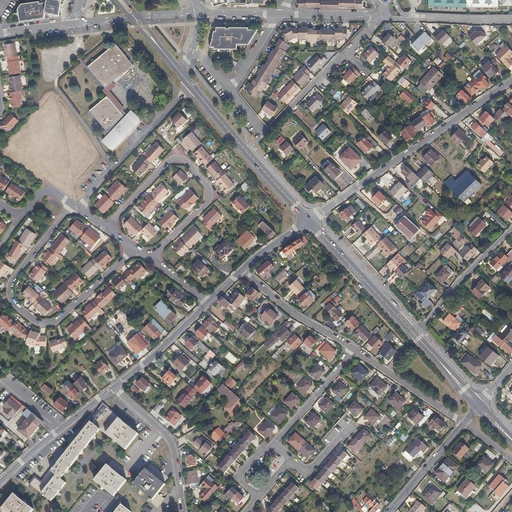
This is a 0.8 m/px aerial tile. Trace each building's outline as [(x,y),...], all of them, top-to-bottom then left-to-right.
[(18,10),(20,22),(44,19),(45,13),(56,15),(59,0),(57,0),(47,0),(47,1),(47,3),(39,4),(39,2),(21,4),(18,10)] [(64,6),(65,1),(59,0),(56,15),(61,16),(62,16),(63,14),(63,11),(64,6)] [(248,27),(213,26),(213,28),(212,32),(212,36),(210,40),(209,44),(208,46),(212,46),(212,47),(236,48),(236,43),(248,43),(257,29),(248,29),(248,27)] [(278,43),(277,45),(273,50),(272,50),(267,56),(269,57),(263,66),(262,65),(258,71),(259,72),(253,81),(252,80),(250,83),(247,82),(245,85),(248,87),(247,88),(248,89),(246,92),(253,97),(255,94),(256,94),(284,51),(283,50),(287,44),(285,43),(286,40),(294,36),(297,36),(297,39),(306,39),(306,40),(334,41),(334,39),(341,39),(341,36),(345,36),(345,29),(337,29),(337,30),(335,30),(328,30),(328,29),(321,28),(321,30),(310,30),(310,28),(306,28),(306,26),(302,26),(302,28),(289,28),(287,30),(286,28),(282,30),(283,32),(276,42),(278,43)] [(451,37),(444,30),(435,37),(442,45),(451,37)] [(481,30),(472,30),(467,34),(467,41),(484,41),(484,34),(481,30)] [(426,32),(419,38),(426,45),(432,39),(426,32)] [(389,33),(382,41),(388,47),(395,39),(389,33)] [(426,45),(419,38),(412,45),(413,45),(411,48),(416,53),(418,51),(419,51),(426,45)] [(6,57),(16,56),(13,43),(3,44),(4,53),(3,53),(4,58),(6,57)] [(133,65),(115,43),(87,67),(105,88),(112,82),(133,65)] [(511,61),(508,58),(511,54),(511,51),(507,45),(496,54),(509,67),(511,64),(511,61)] [(366,54),(363,56),(371,64),(379,55),(372,48),(369,52),(366,54)] [(317,54),(307,64),(313,71),(318,66),(320,64),(321,65),(325,62),(324,61),(327,59),(321,53),(318,56),(317,54)] [(9,74),(20,73),(17,55),(16,56),(6,57),(9,74)] [(397,66),(398,64),(398,63),(388,55),(383,61),(389,66),(390,67),(388,70),(387,69),(383,75),(391,82),(401,70),(397,66)] [(398,63),(404,69),(411,61),(404,55),(398,63)] [(471,72),(477,66),(472,60),(465,67),(471,72)] [(491,77),(494,74),(495,75),(499,71),(494,66),(497,63),(493,60),(490,62),(489,61),(488,63),(487,62),(485,64),(486,65),(482,68),(491,77)] [(306,74),(309,71),(303,65),(292,76),(301,85),(306,79),(304,76),(306,74)] [(349,84),(360,73),(353,67),(351,70),(350,69),(348,71),(347,70),(346,70),(343,73),(345,75),(342,78),(349,84)] [(430,91),(443,75),(434,67),(420,82),(430,91)] [(477,80),(485,89),(490,85),(485,79),(486,78),(478,69),(472,75),(477,80)] [(22,91),(23,90),(20,75),(10,77),(11,85),(12,88),(10,88),(11,92),(22,91)] [(465,87),(472,95),(482,87),(474,78),(465,87)] [(277,95),(282,101),(287,97),(298,86),(291,79),(280,91),(281,91),(277,95)] [(410,83),(406,79),(405,80),(400,85),(405,89),(410,83)] [(379,93),(382,90),(374,81),(370,85),(369,84),(360,93),(368,102),(378,92),(379,93)] [(112,82),(105,88),(102,90),(107,96),(120,112),(122,110),(124,109),(110,91),(115,86),(112,82)] [(411,104),(416,98),(406,90),(401,95),(411,104)] [(465,102),(470,97),(463,90),(456,97),(459,100),(461,99),(465,102)] [(22,95),(22,91),(11,92),(13,101),(11,101),(12,108),(22,106),(21,95),(22,95)] [(421,99),(428,107),(434,102),(426,94),(421,99)] [(311,101),(317,108),(320,104),(320,103),(323,100),(317,95),(314,98),(314,97),(310,101),(311,101)] [(107,96),(89,111),(109,134),(102,140),(113,150),(129,134),(128,133),(132,129),(133,129),(140,121),(130,111),(126,115),(124,118),(122,116),(123,115),(120,112),(107,96)] [(359,104),(351,97),(340,108),(348,115),(359,104)] [(459,103),(453,98),(450,102),(456,107),(459,103)] [(266,99),(261,108),(264,110),(266,111),(270,114),(276,106),(266,99)] [(309,103),(309,102),(306,105),(312,112),(317,108),(311,101),(309,103)] [(511,106),(508,102),(505,105),(506,106),(503,109),(509,114),(511,117),(511,106)] [(426,107),(421,103),(415,109),(419,116),(424,113),(426,116),(423,118),(428,124),(429,126),(435,122),(433,118),(435,116),(432,112),(431,112),(430,111),(429,112),(426,107)] [(496,114),(496,115),(503,121),(508,115),(508,116),(509,115),(508,115),(509,114),(503,109),(502,108),(496,114)] [(365,110),(361,114),(371,122),(375,118),(370,113),(365,110)] [(380,121),(385,115),(379,110),(374,116),(380,121)] [(493,118),(486,111),(479,119),(488,126),(495,119),(493,118)] [(0,122),(0,127),(0,130),(10,129),(18,121),(11,114),(3,122),(0,122)] [(184,124),(185,125),(188,122),(180,114),(173,122),(180,129),(182,126),(184,124)] [(496,115),(493,118),(495,119),(500,124),(503,121),(496,115)] [(428,124),(423,118),(414,123),(419,130),(428,124)] [(484,137),(488,133),(483,128),(476,122),(472,126),(484,137)] [(324,125),(316,133),(323,140),(331,132),(324,125)] [(415,133),(419,130),(418,130),(412,125),(401,132),(407,141),(417,135),(415,133)] [(459,145),(466,136),(459,129),(451,138),(459,145)] [(193,150),(203,142),(193,130),(185,137),(192,146),(191,147),(193,150)] [(378,135),(387,144),(393,138),(385,131),(382,134),(380,132),(378,135)] [(504,133),(501,131),(499,133),(495,137),(498,140),(504,133)] [(294,142),(301,149),(309,142),(301,134),(294,142)] [(374,149),(378,145),(368,135),(364,139),(361,142),(360,141),(357,144),(365,152),(372,146),(374,149)] [(287,142),(282,136),(277,141),(282,147),(281,148),(288,155),(295,149),(287,142)] [(145,155),(152,161),(155,158),(156,159),(166,148),(158,141),(145,155)] [(207,164),(214,158),(204,146),(196,152),(204,162),(205,161),(207,164)] [(340,158),(352,170),(362,160),(350,148),(340,158)] [(423,157),(432,166),(440,157),(431,149),(423,157)] [(145,155),(144,154),(141,157),(142,158),(134,167),(141,174),(150,165),(149,164),(152,161),(145,155)] [(477,165),(484,172),(494,162),(487,156),(480,163),(479,162),(477,165)] [(219,178),(225,173),(228,171),(226,169),(224,170),(216,161),(208,168),(216,177),(217,176),(219,178)] [(325,171),(334,180),(341,173),(332,164),(325,171)] [(425,183),(434,174),(425,165),(416,175),(420,178),(425,183)] [(406,181),(412,187),(420,178),(416,175),(406,167),(402,172),(408,178),(406,181)] [(174,177),(182,185),(189,178),(181,170),(174,177)] [(469,197),(482,185),(470,174),(467,171),(456,181),(451,176),(448,179),(444,183),(465,202),(468,205),(473,201),(469,197)] [(219,178),(217,180),(226,192),(235,185),(225,173),(219,178)] [(0,188),(3,190),(9,181),(0,175),(0,188)] [(317,177),(305,187),(310,192),(313,196),(316,194),(317,193),(318,193),(321,190),(321,189),(324,186),(317,177)] [(119,178),(108,189),(111,192),(117,197),(119,199),(122,195),(121,194),(128,187),(119,178)] [(390,191),(398,200),(408,189),(399,181),(390,191)] [(15,186),(10,183),(5,191),(9,194),(15,186)] [(163,185),(152,196),(159,204),(171,192),(163,185)] [(428,197),(434,191),(427,185),(422,191),(428,197)] [(24,192),(15,186),(9,194),(15,198),(19,200),(24,192)] [(121,194),(122,195),(129,188),(128,187),(121,194)] [(191,206),(200,198),(193,190),(183,198),(191,206)] [(379,191),(372,199),(379,205),(386,197),(379,191)] [(114,199),(117,197),(111,192),(109,194),(107,192),(96,203),(104,210),(109,205),(110,206),(116,201),(114,199)] [(152,196),(151,196),(144,203),(145,204),(140,209),(147,216),(159,204),(152,196)] [(243,213),(250,207),(250,206),(240,196),(234,203),(243,213)] [(488,207),(489,208),(490,209),(498,200),(496,199),(488,207)] [(352,215),(357,212),(352,205),(347,208),(352,215)] [(508,220),(511,214),(511,212),(503,205),(498,211),(508,220)] [(159,223),(165,228),(168,225),(170,226),(179,218),(173,212),(175,210),(172,206),(166,211),(168,214),(163,219),(161,221),(159,223)] [(211,229),(224,216),(217,208),(206,218),(208,220),(206,223),(211,229)] [(344,220),(351,216),(352,215),(347,208),(340,213),(344,220)] [(443,215),(436,209),(433,213),(430,210),(426,214),(429,216),(423,223),(430,229),(443,215)] [(134,233),(141,226),(132,216),(125,223),(134,233)] [(272,238),(276,234),(263,222),(264,220),(261,217),(256,223),(267,234),(272,238)] [(404,217),(396,226),(410,239),(418,230),(404,217)] [(471,227),(479,218),(478,217),(469,226),(471,227)] [(486,225),(479,218),(471,227),(468,229),(475,236),(486,225)] [(82,236),(86,230),(83,227),(84,226),(76,219),(69,228),(77,235),(78,233),(82,236)] [(359,220),(352,226),(359,233),(365,227),(359,220)] [(147,225),(139,233),(148,242),(156,234),(147,225)] [(91,229),(89,227),(86,230),(82,236),(80,237),(92,247),(99,238),(90,230),(91,229)] [(380,237),(371,227),(363,234),(373,244),(380,237)] [(456,239),(462,234),(454,227),(451,230),(455,233),(453,236),(456,239)] [(182,241),(189,249),(203,236),(196,228),(182,241)] [(100,236),(91,229),(90,230),(99,238),(100,236)] [(26,230),(18,243),(20,245),(26,248),(28,245),(27,244),(33,235),(26,230)] [(255,238),(251,234),(248,231),(245,234),(237,242),(245,250),(252,242),(255,238)] [(61,234),(51,247),(52,248),(58,254),(69,240),(61,234)] [(292,245),(295,249),(299,247),(299,248),(301,246),(304,243),(305,245),(309,242),(305,236),(301,238),(292,245)] [(391,243),(385,237),(377,244),(380,248),(381,247),(383,249),(384,250),(391,243)] [(182,241),(182,240),(178,243),(179,244),(174,249),(181,256),(189,249),(182,241)] [(227,240),(220,246),(219,245),(213,251),(220,258),(225,253),(228,255),(235,248),(227,240)] [(18,243),(14,241),(11,247),(12,247),(6,256),(13,260),(17,255),(15,254),(17,251),(20,245),(18,243)] [(473,256),(478,250),(469,241),(463,246),(473,256)] [(388,254),(395,247),(391,243),(384,250),(388,254)] [(452,254),(456,250),(448,243),(440,252),(448,259),(452,254)] [(293,251),(295,249),(292,245),(283,251),(287,256),(290,253),(291,254),(293,252),(293,251)] [(468,261),(473,256),(463,246),(458,251),(468,261)] [(60,260),(62,257),(58,254),(52,248),(50,251),(48,250),(46,253),(44,256),(42,258),(49,264),(56,256),(60,260)] [(100,266),(101,267),(105,264),(104,263),(111,257),(104,249),(94,259),(100,266)] [(396,270),(402,264),(406,260),(399,252),(386,264),(389,267),(390,266),(392,268),(391,268),(395,271),(396,270)] [(511,259),(511,253),(508,258),(501,252),(490,263),(497,269),(503,264),(505,266),(511,259)] [(94,259),(92,261),(98,268),(100,266),(94,259)] [(209,270),(198,260),(192,268),(203,277),(209,270)] [(263,266),(269,272),(275,267),(269,260),(263,266)] [(92,261),(82,270),(89,278),(99,269),(98,268),(92,261)] [(9,268),(0,263),(0,280),(5,271),(7,272),(9,268)] [(130,270),(126,274),(131,279),(132,281),(136,278),(138,280),(148,272),(140,263),(131,271),(130,270)] [(408,273),(409,272),(402,264),(396,270),(404,277),(408,273)] [(445,280),(453,272),(450,268),(447,264),(436,276),(443,283),(445,280)] [(37,282),(45,272),(37,265),(34,269),(35,270),(30,276),(37,282)] [(263,277),(269,272),(263,266),(257,270),(263,277)] [(511,268),(509,266),(500,276),(509,283),(511,278),(511,268)] [(402,279),(404,277),(396,270),(395,271),(394,272),(397,275),(398,274),(402,279)] [(454,273),(453,272),(445,280),(447,281),(454,273)] [(63,283),(71,291),(74,287),(75,288),(78,286),(78,285),(83,280),(76,273),(67,281),(66,280),(63,283)] [(276,278),(278,280),(277,281),(281,284),(287,278),(285,276),(282,273),(276,278)] [(120,290),(127,284),(128,283),(127,283),(131,279),(126,274),(123,278),(121,275),(117,279),(116,278),(112,281),(120,290)] [(327,281),(332,286),(336,283),(331,277),(327,281)] [(480,285),(473,292),(482,301),(493,290),(482,279),(478,283),(480,285)] [(303,290),(305,288),(297,280),(290,286),(298,295),(303,290)] [(69,296),(73,292),(71,291),(63,283),(52,293),(61,302),(68,295),(69,296)] [(429,283),(421,293),(428,299),(431,296),(430,296),(433,293),(436,290),(429,283)] [(25,296),(33,303),(35,302),(40,296),(28,285),(21,294),(24,297),(25,296)] [(166,296),(180,306),(187,298),(173,287),(166,296)] [(105,305),(116,294),(111,288),(104,294),(104,295),(102,297),(101,296),(101,295),(98,298),(99,298),(95,301),(101,308),(103,305),(105,305)] [(255,298),(259,294),(253,289),(250,292),(249,292),(247,295),(253,300),(255,298)] [(298,295),(296,297),(299,300),(306,293),(303,290),(298,295)] [(310,290),(308,291),(315,298),(316,296),(316,294),(312,290),(310,290)] [(245,298),(236,291),(232,297),(231,296),(228,300),(238,307),(245,298)] [(308,291),(306,293),(299,300),(305,306),(315,298),(308,291)] [(428,307),(431,302),(428,299),(421,293),(418,291),(415,295),(424,302),(423,302),(428,307)] [(344,314),(335,304),(343,297),(340,294),(326,307),(338,319),(344,314)] [(61,303),(69,296),(68,295),(61,302),(61,303)] [(52,307),(40,296),(35,302),(37,304),(35,307),(44,315),(52,307)] [(228,308),(231,305),(222,298),(218,302),(227,309),(228,308)] [(227,301),(236,309),(238,307),(228,300),(227,301)] [(100,313),(103,310),(101,308),(95,301),(92,304),(91,303),(88,306),(89,307),(86,310),(83,312),(90,320),(99,312),(100,313)] [(154,308),(170,323),(179,314),(174,309),(173,310),(171,308),(170,309),(168,306),(168,305),(167,304),(166,305),(161,301),(154,308)] [(454,305),(450,309),(458,315),(461,311),(454,305)] [(270,307),(268,310),(274,315),(276,314),(279,316),(280,315),(270,307)] [(274,315),(268,310),(262,317),(271,325),(279,316),(276,314),(274,315)] [(9,330),(14,325),(11,322),(11,321),(8,318),(7,319),(2,314),(0,316),(0,326),(4,329),(2,331),(5,334),(9,330)] [(454,331),(461,323),(455,319),(449,314),(443,322),(454,331)] [(462,324),(464,321),(458,315),(455,319),(461,323),(462,324)] [(353,329),(360,323),(353,316),(347,323),(353,329)] [(90,326),(82,317),(74,324),(68,330),(76,339),(90,326)] [(216,333),(220,327),(209,318),(202,327),(209,333),(212,330),(216,333)] [(155,340),(165,330),(154,319),(144,329),(155,340)] [(271,337),(264,344),(269,349),(279,339),(282,342),(290,334),(285,328),(289,324),(287,321),(271,337)] [(25,331),(15,322),(14,325),(9,330),(18,338),(25,331)] [(247,340),(255,330),(245,322),(238,331),(240,333),(241,332),(242,334),(241,335),(247,340)] [(499,330),(503,333),(508,326),(504,324),(499,330)] [(361,326),(354,334),(359,338),(361,336),(366,341),(371,335),(361,326)] [(511,337),(511,329),(508,326),(503,333),(500,336),(507,343),(511,337)] [(203,340),(208,335),(209,333),(202,327),(196,334),(203,340)] [(458,336),(459,337),(456,341),(460,344),(471,330),(468,327),(465,330),(463,329),(459,334),(459,333),(458,334),(458,336)] [(45,348),(44,338),(37,338),(37,335),(29,332),(24,344),(33,348),(39,348),(45,348)] [(385,339),(389,342),(393,337),(388,332),(385,336),(385,339)] [(487,340),(491,342),(493,339),(496,335),(497,334),(494,332),(487,340)] [(215,341),(217,340),(209,333),(208,335),(215,341)] [(138,334),(128,343),(137,354),(147,346),(138,334)] [(295,349),(302,342),(295,335),(288,342),(295,349)] [(511,352),(511,347),(496,335),(493,339),(511,354),(511,352)] [(210,351),(194,336),(185,343),(191,350),(197,344),(208,354),(211,351),(210,351)] [(310,336),(304,343),(310,349),(317,342),(310,336)] [(377,350),(383,343),(376,336),(369,343),(377,350)] [(69,347),(66,338),(58,340),(55,342),(55,340),(50,342),(54,352),(69,347)] [(388,343),(384,348),(384,349),(381,353),(389,360),(396,351),(391,347),(392,346),(388,343)] [(320,352),(329,359),(335,352),(327,344),(320,352)] [(284,345),(277,352),(279,354),(286,346),(284,345)] [(120,346),(109,356),(117,364),(128,355),(120,346)] [(480,356),(491,365),(498,356),(487,347),(480,356)] [(187,365),(192,360),(184,353),(174,364),(182,372),(187,365)] [(462,362),(476,373),(482,366),(468,355),(462,362)] [(102,360),(95,366),(102,374),(109,368),(102,360)] [(225,369),(216,361),(206,372),(213,379),(218,373),(220,375),(225,369)] [(245,363),(243,361),(233,371),(235,373),(245,363)] [(310,374),(317,380),(325,371),(317,365),(310,374)] [(362,382),(368,374),(359,366),(352,374),(362,382)] [(170,385),(177,378),(170,371),(163,379),(170,385)] [(88,385),(82,377),(79,379),(77,377),(74,380),(76,382),(73,384),(80,392),(88,385)] [(193,388),(201,396),(212,385),(204,377),(193,388)] [(224,385),(227,388),(234,381),(230,377),(224,385)] [(137,385),(145,391),(150,385),(142,379),(137,385)] [(297,388),(305,394),(312,386),(305,379),(297,388)] [(64,389),(71,383),(68,380),(62,386),(64,389)] [(377,380),(371,388),(380,396),(387,388),(377,380)] [(69,397),(70,396),(73,399),(80,393),(71,383),(64,389),(68,394),(67,395),(69,397)] [(340,383),(333,392),(340,398),(347,390),(340,383)] [(240,400),(235,395),(227,388),(224,385),(223,384),(221,386),(217,390),(229,402),(224,408),(232,416),(242,405),(239,401),(240,400)] [(53,391),(45,385),(42,389),(50,395),(53,391)] [(190,385),(176,401),(184,408),(198,393),(190,385)] [(139,391),(133,386),(130,389),(136,395),(139,391)] [(389,402),(398,410),(406,402),(396,393),(389,402)] [(300,400),(292,394),(285,402),(292,409),(300,400)] [(44,422),(12,396),(3,406),(6,408),(4,411),(12,418),(20,408),(27,414),(26,416),(28,417),(18,429),(29,439),(44,422)] [(62,412),(69,404),(61,397),(54,405),(62,412)] [(327,399),(319,407),(327,414),(334,405),(327,399)] [(357,417),(363,410),(355,402),(348,410),(357,417)] [(158,404),(153,410),(156,413),(161,407),(158,404)] [(279,407),(271,417),(279,424),(287,414),(279,407)] [(30,485),(51,502),(66,483),(61,479),(67,471),(76,459),(80,454),(82,452),(100,430),(110,437),(114,440),(122,446),(122,447),(125,450),(138,434),(135,431),(134,432),(122,422),(122,421),(107,409),(94,425),(90,422),(72,445),(67,452),(42,483),(35,478),(30,485)] [(172,409),(165,418),(174,426),(182,417),(172,409)] [(371,410),(365,418),(374,425),(380,418),(371,410)] [(408,417),(417,425),(423,419),(414,410),(408,417)] [(313,414),(306,423),(313,429),(321,421),(313,414)] [(445,426),(435,418),(429,425),(439,433),(445,426)] [(225,429),(230,435),(235,430),(242,423),(239,419),(233,424),(232,423),(225,429)] [(258,431),(266,438),(275,429),(266,422),(258,431)] [(0,441),(1,442),(9,433),(0,425),(0,441)] [(210,436),(215,441),(224,433),(219,428),(210,436)] [(364,430),(348,448),(355,454),(371,436),(364,430)] [(410,436),(404,431),(399,437),(404,442),(410,436)] [(249,432),(218,468),(225,473),(255,437),(249,432)] [(305,443),(296,434),(288,443),(298,451),(307,459),(315,451),(305,443)] [(205,444),(198,438),(193,444),(200,450),(199,451),(202,454),(204,453),(207,455),(212,449),(206,443),(205,444)] [(413,458),(420,450),(424,453),(428,448),(418,439),(406,452),(413,458)] [(453,452),(460,459),(469,449),(461,442),(453,452)] [(316,491),(348,455),(341,450),(310,486),(316,491)] [(413,458),(406,452),(404,455),(404,456),(409,461),(411,460),(413,458)] [(187,457),(188,467),(197,466),(196,458),(193,456),(187,457)] [(486,472),(493,465),(483,457),(477,465),(486,472)] [(445,481),(458,467),(448,458),(435,473),(445,481)] [(103,487),(104,488),(111,493),(110,494),(114,497),(127,480),(124,477),(123,478),(110,468),(111,467),(107,465),(94,481),(98,484),(98,483),(103,487)] [(158,493),(165,484),(162,481),(161,482),(149,472),(149,471),(146,468),(133,485),(136,487),(137,487),(141,490),(142,491),(143,492),(149,497),(149,498),(151,499),(149,502),(155,506),(158,508),(165,499),(158,493)] [(191,489),(199,487),(196,471),(187,472),(189,485),(190,485),(191,489)] [(496,494),(494,497),(497,500),(508,486),(506,484),(508,481),(506,479),(506,480),(499,474),(489,486),(495,491),(494,492),(496,494)] [(206,479),(202,484),(204,486),(207,489),(199,498),(205,503),(212,494),(214,492),(218,488),(212,483),(212,484),(206,479)] [(466,480),(457,490),(466,497),(475,487),(466,480)] [(441,494),(437,499),(439,501),(445,494),(430,481),(429,483),(430,484),(423,493),(423,494),(422,495),(423,497),(432,486),(441,494)] [(278,511),(299,489),(292,483),(267,511),(278,511)] [(432,505),(437,499),(441,494),(432,486),(423,497),(432,505)] [(233,499),(239,505),(244,498),(238,493),(232,488),(227,494),(233,499)] [(4,511),(31,511),(34,510),(31,507),(30,508),(26,504),(23,502),(17,497),(18,497),(14,494),(1,510),(4,511)] [(370,508),(373,510),(376,505),(370,500),(366,504),(364,507),(368,510),(370,508)] [(423,511),(426,509),(419,502),(409,511),(423,511)] [(356,503),(354,506),(356,508),(360,511),(363,511),(361,510),(362,509),(356,503)] [(376,511),(381,507),(378,503),(376,505),(373,510),(370,511),(376,511)]
